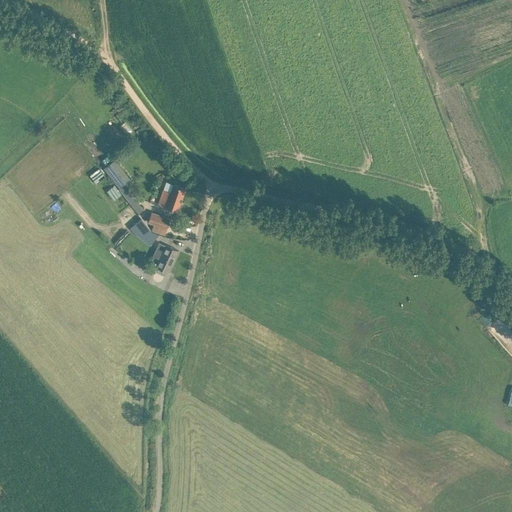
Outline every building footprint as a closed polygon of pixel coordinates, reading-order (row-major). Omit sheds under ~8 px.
[(115,158),(104,167),(119,188),(130,179),(115,158)] [(99,167),(91,175),(97,182),(106,175),(99,167)] [(158,204),(168,207),(177,210),(178,208),(180,209),(181,204),(180,203),(185,187),(173,183),(171,191),(163,189),(158,204)] [(170,218),(151,212),(148,222),(167,228),(170,218)] [(159,233),(151,230),(141,218),(129,227),(137,235),(150,244),(159,233)] [(178,251),(169,246),(165,244),(155,264),(168,270),(178,251)]
